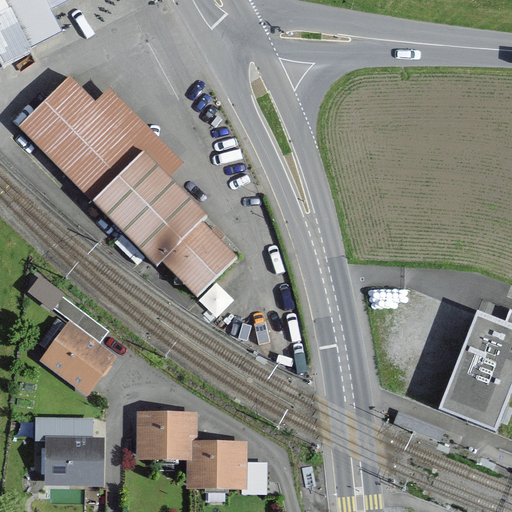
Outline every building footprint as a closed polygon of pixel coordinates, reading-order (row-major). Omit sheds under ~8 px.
[(0,0),(0,13),(8,9),(3,0),(0,0)] [(3,0),(8,9),(29,49),(62,32),(46,0),(3,0)] [(237,259),(202,223),(207,218),(69,78),(19,128),(157,267),(162,262),(197,298),(237,259)] [(200,295),(218,314),(235,298),(218,279),(200,295)] [(32,293),(100,344),(109,332),(41,281),(32,293)] [(476,315),(439,411),(495,433),(511,390),(511,310),(510,310),(504,326),(476,315)] [(46,360),(87,391),(111,359),(57,319),(39,344),(51,353),(46,360)] [(141,456),(192,457),(192,445),(192,417),(142,416),(141,456)] [(49,442),(48,482),(100,483),(100,443),(60,442),(60,422),(37,421),(37,442),(49,442)] [(242,486),(243,446),(192,445),(192,457),(191,486),(242,486)]
